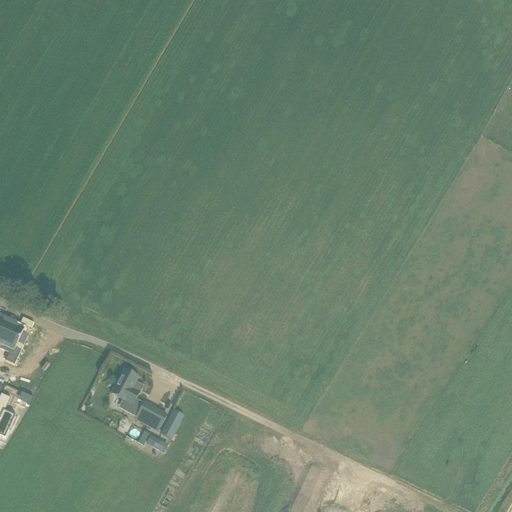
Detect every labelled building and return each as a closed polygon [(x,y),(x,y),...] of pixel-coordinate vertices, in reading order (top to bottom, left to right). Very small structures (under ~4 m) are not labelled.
[(0,347),(10,325),(6,323),(0,320),(0,347)] [(0,347),(0,351),(8,355),(5,363),(14,367),(23,347),(17,344),(23,331),(10,325),(0,347)] [(14,367),(12,372),(25,378),(28,370),(23,368),(28,357),(33,360),(32,363),(45,369),(49,359),(52,361),(56,354),(52,352),(55,346),(43,340),(40,345),(35,343),(35,341),(28,337),(23,347),(14,367)] [(133,406),(135,403),(139,394),(132,390),(137,379),(124,372),(119,381),(112,396),(133,406)] [(0,397),(0,396),(0,437),(5,440),(8,432),(10,433),(16,420),(14,419),(15,417),(4,412),(10,400),(1,396),(0,397)] [(82,410),(102,422),(107,413),(87,402),(82,410)] [(138,417),(134,424),(157,436),(166,420),(155,414),(149,423),(138,417)] [(183,420),(174,415),(162,437),(170,441),(183,420)] [(149,437),(144,434),(138,445),(143,448),(149,437)] [(167,447),(152,438),(147,447),(163,455),(167,447)]
